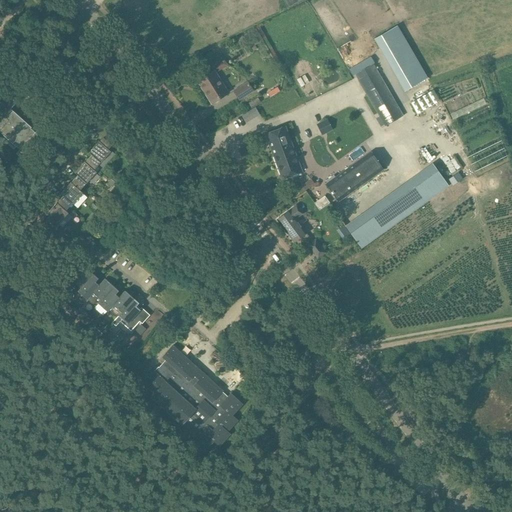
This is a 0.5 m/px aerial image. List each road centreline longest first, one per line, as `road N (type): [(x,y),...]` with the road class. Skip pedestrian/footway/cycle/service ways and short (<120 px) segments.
road 1 (tertiary): [(463,500),(87,11)]
road 2 (unclassified): [(160,308),(100,258),(35,222),(39,198),(75,153),(73,142),(0,78)]
road 3 (unknown): [(471,329),(460,431),(511,480)]
